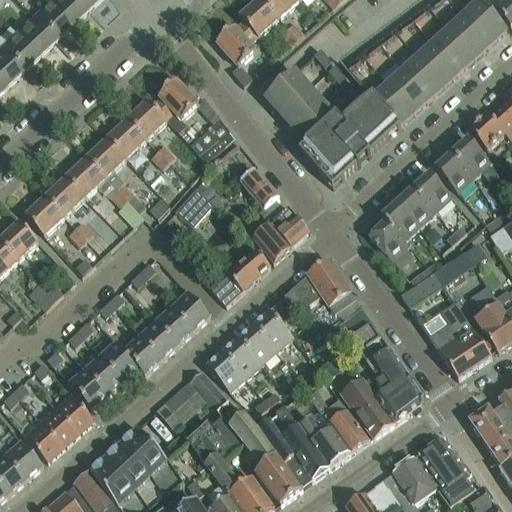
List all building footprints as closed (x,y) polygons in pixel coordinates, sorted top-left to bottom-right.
[(73,29),(89,14),(76,0),(53,0),(49,4),(73,29)] [(76,0),(89,14),(103,0),(76,0)] [(279,24),(300,5),(295,0),(264,0),(261,3),(279,24)] [(334,14),(341,8),(333,0),(328,0),(325,3),(334,14)] [(333,0),(341,8),(347,3),(345,0),(333,0)] [(449,14),(456,9),(447,0),(441,0),(438,2),(449,14)] [(463,4),(458,0),(447,0),(456,9),(463,4)] [(511,32),(511,30),(511,1),(511,0),(496,0),(489,7),(511,32)] [(442,19),(449,14),(438,2),(431,7),(442,19)] [(258,42),(279,24),(261,3),(240,22),(244,26),(257,42),(258,42)] [(56,45),(73,29),(49,4),(33,20),(56,45)] [(491,50),(506,36),(479,6),(464,20),(491,50)] [(435,24),(442,19),(431,7),(424,12),(435,24)] [(338,17),(349,29),(358,21),(347,9),(338,17)] [(417,17),(428,29),(435,24),(424,12),(417,17)] [(410,23),(421,34),(428,29),(417,17),(410,23)] [(39,61),(56,45),(33,20),(16,36),(39,61)] [(475,64),(491,50),(464,20),(449,34),(475,64)] [(257,42),(244,26),(236,33),(235,31),(217,47),(238,72),(241,70),(256,56),(250,49),(257,42)] [(298,45),(304,39),(295,29),(289,34),(298,45)] [(291,51),(298,45),(289,34),(282,40),(291,51)] [(460,77),(475,64),(449,34),(434,48),(460,77)] [(0,52),(22,77),(39,61),(16,36),(0,50),(0,52)] [(445,91),(460,77),(433,48),(418,62),(445,91)] [(0,86),(6,92),(22,77),(0,52),(0,86)] [(325,73),(332,67),(321,55),(314,61),(325,73)] [(430,105),(445,91),(418,62),(403,75),(430,105)] [(232,77),(244,92),(253,84),(241,70),(238,72),(232,77)] [(339,89),(346,82),(335,71),(328,77),(339,89)] [(415,119),(430,105),(403,75),(388,89),(415,119)] [(267,104),(281,120),(310,94),(295,78),(267,104)] [(160,103),(153,110),(168,126),(180,138),(188,147),(193,142),(187,135),(190,132),(188,130),(182,124),(197,110),(199,109),(176,85),(159,101),(160,103)] [(356,107),(363,101),(352,89),(345,95),(356,107)] [(374,102),(400,132),(415,119),(388,89),(374,102)] [(295,135),(324,109),(310,94),(281,120),(295,135)] [(509,108),(500,115),(511,128),(511,95),(504,103),(509,108)] [(337,123),(308,150),(300,157),(333,193),(357,171),(358,172),(361,169),(357,165),(364,158),(368,163),(371,161),(370,160),(400,132),(374,102),(343,130),(337,123)] [(216,118),(204,103),(199,109),(197,110),(210,124),(216,118)] [(147,145),(167,126),(168,126),(153,110),(149,105),(128,125),(147,145)] [(308,150),(337,123),(324,109),(295,135),(308,150)] [(511,144),(511,128),(500,115),(492,123),(487,118),(469,135),(487,155),(505,139),(511,146),(511,144)] [(210,135),(192,150),(199,159),(200,160),(201,161),(219,145),(229,136),(220,123),(211,131),(210,130),(207,132),(210,135)] [(127,164),(147,145),(128,125),(108,144),(127,164)] [(140,219),(146,213),(123,189),(124,188),(113,177),(127,164),(108,144),(87,163),(106,183),(117,195),(140,219)] [(474,183),(491,168),(469,144),(452,159),(474,183)] [(170,167),(175,162),(164,151),(159,156),(170,167)] [(163,175),(170,167),(159,156),(152,163),(163,175)] [(458,198),(474,183),(452,159),(436,174),(458,198)] [(85,203),(106,183),(87,163),(67,183),(85,203)] [(253,176),(249,172),(239,181),(240,182),(237,185),(240,188),(241,187),(265,214),(266,214),(276,205),(279,202),(255,174),(253,176)] [(436,218),(452,203),(430,179),(414,193),(436,218)] [(65,222),(71,216),(85,203),(67,183),(46,202),(65,222)] [(217,197),(213,194),(208,189),(206,192),(201,198),(206,202),(209,205),(217,197)] [(420,233),(436,218),(414,193),(398,208),(420,233)] [(193,233),(214,209),(196,194),(175,217),(193,233)] [(140,219),(117,195),(111,201),(121,213),(118,215),(134,232),(143,224),(139,220),(140,219)] [(44,242),(58,228),(65,222),(46,202),(25,222),(39,236),(44,242)] [(271,224),(283,213),(276,205),(266,214),(265,214),(261,218),(272,231),(273,231),(292,253),(310,238),(289,213),(274,227),(271,224)] [(408,252),(409,251),(405,246),(420,233),(398,208),(381,223),(386,228),(408,252)] [(505,231),(511,225),(511,215),(510,213),(498,222),(505,231)] [(493,239),(505,231),(498,222),(486,230),(493,239)] [(0,247),(18,266),(38,247),(33,241),(20,227),(0,245),(0,247)] [(93,239),(82,228),(76,234),(87,246),(93,239)] [(392,267),(408,252),(386,228),(370,242),(392,267)] [(511,228),(492,242),(503,258),(511,251),(511,228)] [(272,231),(254,247),(261,254),(274,269),(292,253),(273,231),(272,231)] [(459,244),(467,237),(461,231),(454,238),(459,244)] [(80,251),(87,246),(76,234),(70,240),(80,251)] [(452,250),(459,244),(454,238),(447,244),(452,250)] [(0,282),(18,266),(0,247),(0,282)] [(473,272),(487,263),(478,249),(464,259),(473,272)] [(226,312),(271,272),(257,257),(212,297),(226,312)] [(443,292),(444,291),(473,272),(464,259),(440,274),(440,275),(434,279),(443,292)] [(308,281),(285,302),(297,319),(322,302),(329,311),(335,319),(356,305),(351,296),(330,266),(308,281)] [(433,280),(434,279),(440,275),(440,274),(435,267),(428,272),(433,280)] [(146,284),(156,276),(150,269),(140,278),(146,284)] [(415,292),(433,280),(428,272),(419,279),(410,286),(415,292)] [(137,293),(146,284),(140,278),(131,287),(137,293)] [(410,315),(425,305),(443,292),(434,279),(433,280),(415,292),(401,301),(410,315)] [(46,316),(56,307),(47,298),(40,290),(33,296),(29,299),(46,316)] [(56,307),(63,299),(55,291),(47,298),(56,307)] [(495,302),(493,303),(505,321),(511,330),(511,295),(509,298),(507,295),(495,303),(495,302)] [(194,337),(210,322),(197,307),(188,297),(171,312),(194,337)] [(115,314),(124,305),(118,299),(109,307),(115,314)] [(511,348),(511,330),(505,321),(493,303),(471,318),(483,336),(487,341),(498,358),(511,348)] [(289,337),(298,328),(279,306),(269,315),(270,316),(289,337)] [(106,323),(115,314),(109,307),(100,316),(106,323)] [(458,385),(492,362),(463,321),(456,310),(441,319),(449,331),(430,343),(458,385)] [(178,351),(194,337),(171,312),(155,326),(178,351)] [(341,350),(350,344),(349,343),(373,329),(362,313),(331,335),(341,350)] [(13,331),(15,329),(22,322),(16,316),(7,325),(13,331)] [(289,337),(270,316),(254,330),(277,356),(293,342),(289,337)] [(161,366),(178,351),(155,326),(139,341),(161,366)] [(84,343),(93,334),(87,328),(78,337),(84,343)] [(375,365),(365,352),(381,342),(373,329),(349,343),(350,344),(374,379),(371,381),(376,388),(385,382),(411,418),(412,417),(411,417),(421,410),(423,403),(390,355),(375,365)] [(262,370),(277,356),(254,330),(238,344),(262,370)] [(75,352),(84,343),(78,337),(69,345),(75,352)] [(161,366),(139,341),(123,355),(116,346),(115,347),(138,373),(145,381),(161,366)] [(246,384),(262,370),(238,344),(223,357),(246,384)] [(123,387),(138,373),(115,347),(99,361),(123,387)] [(53,372),(63,363),(57,357),(47,366),(53,372)] [(230,398),(246,384),(223,357),(207,371),(230,398)] [(326,386),(332,382),(341,375),(339,372),(348,364),(344,358),(328,370),(319,377),(326,386)] [(107,401),(123,387),(99,361),(84,375),(107,401)] [(41,384),(50,375),(44,369),(35,378),(41,384)] [(304,388),(314,381),(309,373),(298,381),(304,388)] [(92,415),(107,401),(84,375),(68,389),(78,400),(92,415)] [(214,415),(227,404),(202,376),(189,387),(206,407),(214,415)] [(364,386),(358,379),(351,385),(354,390),(351,392),(353,396),(345,402),(374,443),(395,429),(364,386)] [(293,395),(304,388),(298,381),(288,388),(293,395)] [(376,388),(371,381),(364,386),(395,429),(411,418),(385,382),(376,388)] [(197,414),(206,407),(189,387),(180,395),(197,414)] [(19,404),(29,396),(23,389),(13,398),(19,404)] [(189,421),(197,414),(180,395),(172,402),(189,421)] [(511,424),(511,395),(499,405),(511,424)] [(317,396),(309,402),(329,429),(328,429),(332,434),(351,460),(370,446),(339,405),(328,413),(317,396)] [(10,413),(19,404),(13,398),(4,406),(10,413)] [(275,398),(266,404),(272,411),(280,405),(275,398)] [(79,440),(95,426),(81,411),(71,399),(55,413),(79,440)] [(181,428),(189,421),(172,402),(164,409),(181,428)] [(243,422),(229,407),(227,404),(214,415),(217,417),(222,424),(245,451),(263,473),(255,478),(281,511),(302,495),(302,494),(258,435),(256,433),(245,420),(243,422)] [(260,420),(272,411),(266,404),(255,413),(260,420)] [(502,474),(511,467),(511,424),(499,405),(469,426),(502,473),(502,474)] [(173,435),(181,428),(164,409),(156,416),(170,431),(173,435)] [(63,454),(79,440),(55,413),(40,427),(63,454)] [(245,451),(222,424),(212,432),(208,427),(187,447),(209,475),(230,500),(237,511),(273,511),(252,483),(239,491),(236,489),(239,487),(223,467),(245,451)] [(323,441),(310,424),(302,429),(301,427),(297,430),(330,474),(351,460),(332,434),(323,441)] [(270,426),(258,435),(302,494),(330,474),(297,430),(289,436),(282,442),(270,426)] [(48,468),(63,454),(40,427),(24,441),(48,468)] [(201,511),(196,505),(166,464),(137,433),(91,476),(118,511),(201,511)] [(448,511),(453,511),(456,510),(476,496),(468,485),(470,483),(442,444),(419,460),(420,460),(415,464),(437,495),(448,511)] [(26,486),(43,471),(22,446),(5,460),(26,486)] [(0,488),(10,500),(26,486),(5,460),(0,464),(0,488)] [(416,511),(415,509),(437,495),(415,464),(414,463),(384,485),(401,511),(402,511),(416,511)] [(511,492),(511,467),(502,474),(502,473),(500,474),(511,492)] [(91,476),(66,497),(78,511),(118,511),(91,476)] [(373,511),(399,511),(401,511),(384,485),(374,491),(375,492),(365,499),(373,511)] [(205,499),(196,486),(188,492),(197,505),(205,499)] [(0,507),(10,500),(0,488),(0,507)] [(496,511),(483,491),(476,496),(456,510),(458,511),(496,511)] [(78,511),(66,497),(49,511),(78,511)] [(373,511),(365,499),(346,511),(373,511)] [(237,511),(230,500),(213,511),(237,511)]
